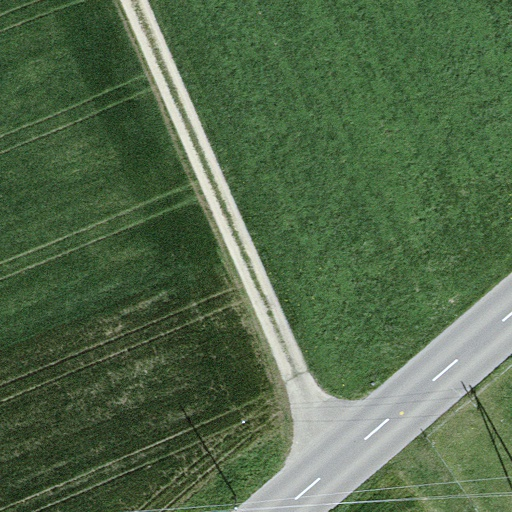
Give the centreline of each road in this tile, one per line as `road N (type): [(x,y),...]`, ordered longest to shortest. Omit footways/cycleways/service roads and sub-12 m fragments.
road 1 (track): [(138,0),(337,461)]
road 2 (secondary): [(279,511),(511,317)]
